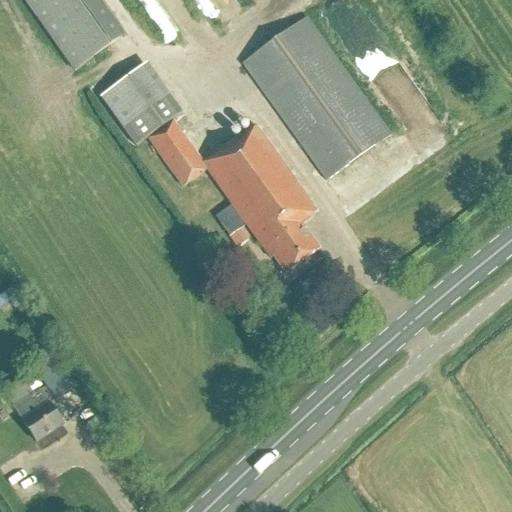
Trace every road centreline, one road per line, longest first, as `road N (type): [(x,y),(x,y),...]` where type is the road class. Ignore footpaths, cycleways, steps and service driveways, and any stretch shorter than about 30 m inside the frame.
road 1 (primary): [(204,511),(407,326)]
road 2 (unclassified): [(259,511),(429,357)]
road 3 (primary): [(407,326),(511,241)]
